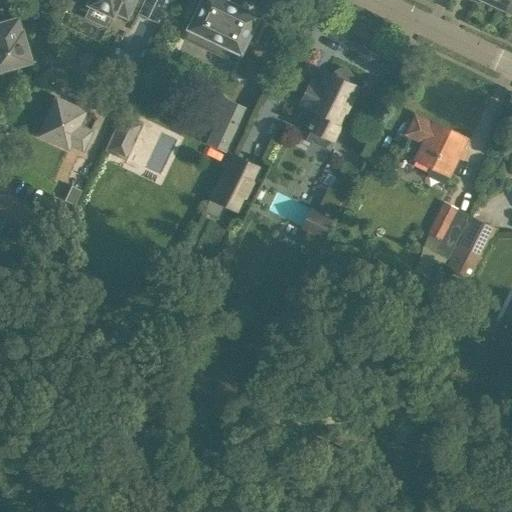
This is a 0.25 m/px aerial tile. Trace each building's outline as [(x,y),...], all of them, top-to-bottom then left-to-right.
[(90,0),(88,3),(112,15),(115,11),(126,16),(134,0),(90,0)] [(255,19),(257,16),(239,7),(239,6),(225,0),(196,0),(194,6),(198,8),(188,27),(190,28),(187,35),(204,43),(236,59),(239,52),(246,37),(252,40),(261,22),(255,19)] [(484,0),(504,9),(508,0),(484,0)] [(0,74),(11,71),(10,67),(31,61),(22,31),(20,31),(17,18),(0,22),(0,74)] [(317,111),(308,128),(311,129),(307,138),(325,147),(329,138),(332,139),(358,86),(352,84),(354,81),(353,78),(353,76),(352,74),(351,72),(349,71),(347,70),(345,69),(343,68),(340,69),(338,69),(336,70),(334,71),(333,74),(325,70),(317,86),(310,83),(311,80),(310,80),(299,102),(317,111)] [(39,134),(68,147),(70,143),(82,148),(96,118),(84,112),(84,111),(56,98),(47,117),(43,115),(37,129),(40,131),(39,134)] [(227,99),(210,135),(207,143),(231,155),(252,111),(227,99)] [(427,175),(444,184),(466,138),(433,122),(432,123),(414,114),(405,134),(423,142),(415,159),(431,166),(427,175)] [(107,151),(123,159),(139,126),(122,118),(107,151)] [(225,204),(239,210),(259,168),(231,155),(211,197),(225,204)] [(64,200),(66,201),(74,205),(81,190),(71,185),(64,200)] [(217,221),(225,204),(211,197),(203,214),(217,221)] [(469,215),(457,209),(444,202),(429,232),(442,239),(434,254),(445,260),(469,215)] [(453,255),(475,266),(494,228),(472,217),(453,255)] [(468,281),(475,266),(453,255),(445,270),(468,281)]
